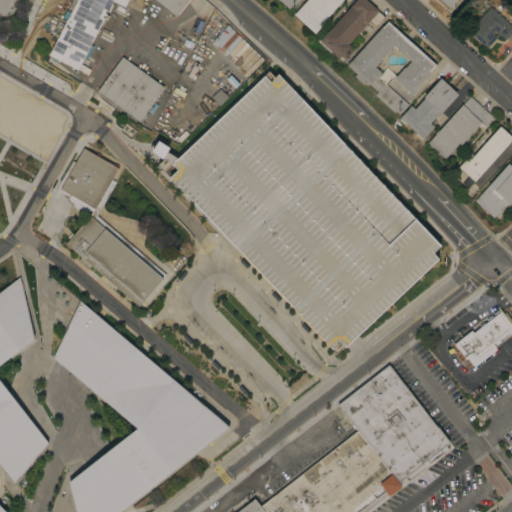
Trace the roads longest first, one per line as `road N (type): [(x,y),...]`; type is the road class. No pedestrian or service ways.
road 1 (residential): [(491,258),(511,242),(497,86),(402,0)]
road 2 (residential): [(491,258),(337,380)]
road 3 (residential): [(287,419),(171,511)]
